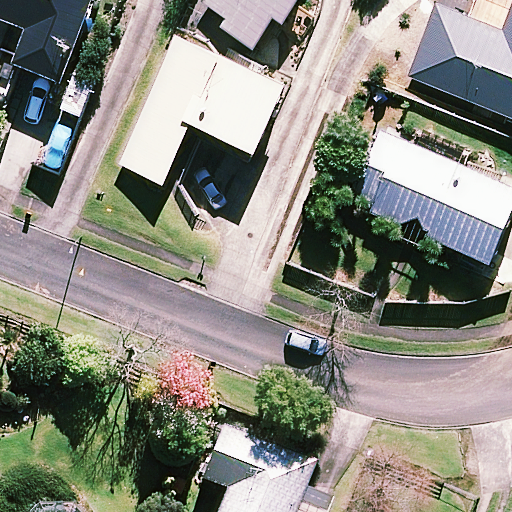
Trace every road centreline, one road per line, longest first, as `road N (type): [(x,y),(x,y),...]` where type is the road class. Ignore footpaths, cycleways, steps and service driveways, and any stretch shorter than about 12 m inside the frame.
road 1 (residential): [(511,378),(359,396),(22,258)]
road 2 (unclassified): [(22,258),(141,0)]
